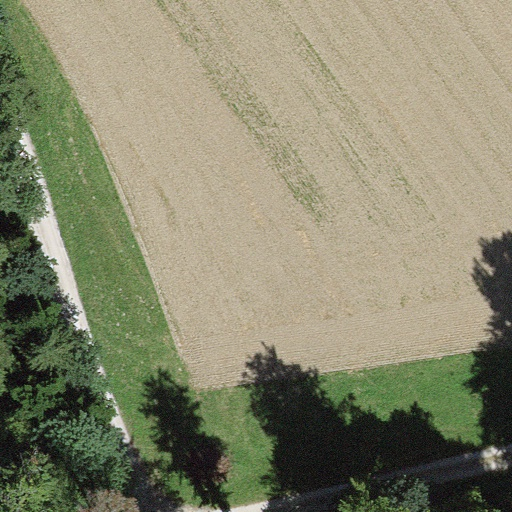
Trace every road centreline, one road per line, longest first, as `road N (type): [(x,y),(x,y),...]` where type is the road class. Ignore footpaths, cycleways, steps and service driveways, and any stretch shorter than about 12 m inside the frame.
road 1 (track): [(96,511),(56,273),(0,126)]
road 2 (track): [(250,511),(511,457)]
